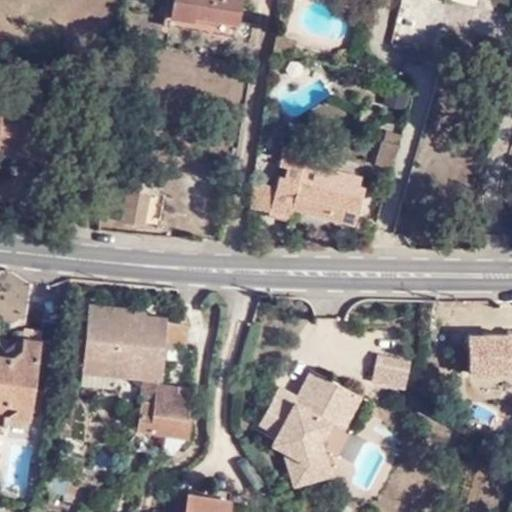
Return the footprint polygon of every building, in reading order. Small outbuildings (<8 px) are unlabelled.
[(193,5),(235,15),(238,0),(173,0),(172,7),(191,12),(193,5)] [(296,36),(278,34),(275,49),(294,51),(296,36)] [(384,83),(381,91),(400,95),(402,88),(384,83)] [(400,95),(381,91),(379,98),(398,103),(400,95)] [(0,149),(38,154),(42,120),(43,117),(3,113),(3,105),(0,104),(0,149)] [(374,164),(387,170),(396,146),(383,141),(374,164)] [(276,183),(272,194),(270,217),(288,221),(290,213),(353,225),(357,206),(354,206),(358,182),(332,176),(302,170),(304,157),(281,151),(278,171),(283,172),(282,183),(276,183)] [(304,157),(302,170),(332,176),(335,164),(332,159),(320,156),(316,157),(306,156),(304,157)] [(154,177),(116,174),(116,188),(119,189),(117,209),(125,209),(125,221),(145,221),(147,189),(153,189),(154,177)] [(248,214),(270,217),(272,194),(252,191),(248,214)] [(166,316),(167,311),(91,301),(83,357),(115,361),(114,372),(143,377),(141,391),(137,424),(166,427),(170,423),(190,426),(193,404),(190,404),(193,383),(160,378),(161,368),(164,336),(166,316)] [(189,322),(166,316),(164,336),(185,341),(189,322)] [(425,377),(437,379),(443,355),(449,357),(454,332),(436,328),(425,377)] [(44,382),(34,381),(37,353),(39,336),(39,334),(23,334),(23,336),(22,343),(11,351),(2,351),(0,350),(0,404),(6,405),(5,411),(30,413),(31,405),(42,406),(44,382)] [(11,351),(22,343),(23,336),(13,335),(3,343),(2,351),(11,351)] [(47,354),(49,337),(39,336),(37,353),(47,354)] [(511,341),(490,341),(490,373),(511,373),(511,341)] [(378,350),(374,363),(406,371),(410,358),(378,350)] [(114,372),(115,361),(83,357),(82,376),(114,380),(114,372)] [(403,387),(406,371),(374,363),(370,377),(403,387)] [(280,383),(259,423),(275,432),(269,443),(284,451),(293,488),(334,475),(322,440),(332,419),(346,427),(362,396),(310,368),(297,393),(280,383)] [(208,484),(206,495),(232,498),(234,488),(208,484)] [(232,498),(206,495),(189,493),(187,511),(230,511),(233,499),(232,498)]
